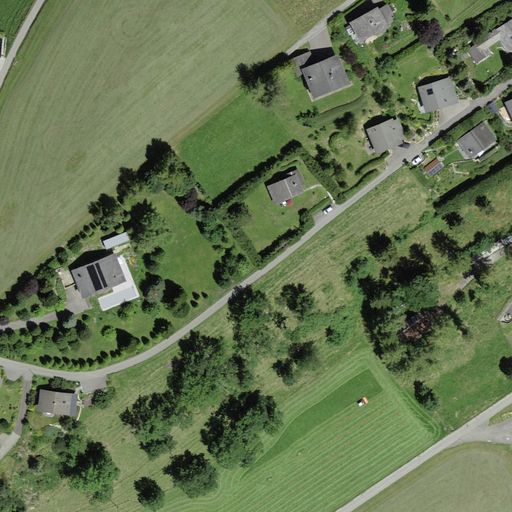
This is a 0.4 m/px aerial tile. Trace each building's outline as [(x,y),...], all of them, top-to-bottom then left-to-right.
[(370,13),(352,23),(362,41),(389,26),(379,8),(370,13)] [(511,19),(468,49),(477,62),(491,53),(487,48),(500,39),(508,51),(511,48),(511,19)] [(310,54),(293,60),(300,76),(306,73),(315,95),(349,82),(338,57),(325,62),(315,66),(310,54)] [(450,78),(420,87),(427,111),(457,102),(453,91),(450,78)] [(392,120),(369,130),(378,151),(406,138),(398,121),(393,123),(392,120)] [(469,133),(457,141),(469,158),(495,139),(484,123),(469,133)] [(435,158),(426,166),(433,174),(442,166),(435,158)] [(289,178),(269,187),(276,203),(301,192),(298,184),(303,182),(297,170),(288,175),(289,178)] [(115,255),(73,271),(84,297),(125,280),(115,255)] [(70,394),(42,391),(40,410),(68,414),(70,394)]
